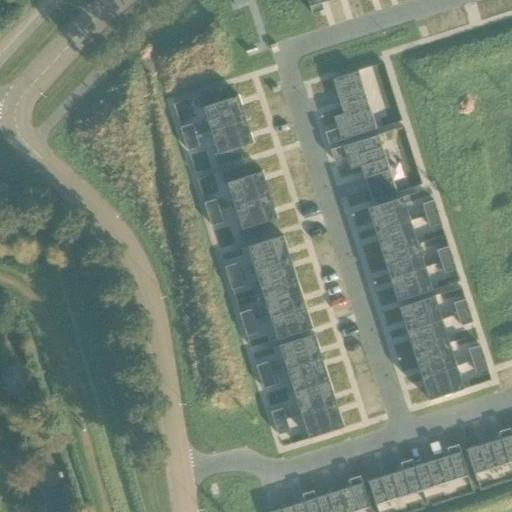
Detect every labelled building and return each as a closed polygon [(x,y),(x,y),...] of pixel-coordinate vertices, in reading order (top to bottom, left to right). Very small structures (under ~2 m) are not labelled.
[(322,3),(310,7),(313,14),(324,10),(322,3)] [(345,113),(334,117),(338,129),(342,140),(377,129),(358,71),(334,79),(345,113)] [(221,89),(197,97),(201,109),(204,108),(212,131),(247,119),(239,96),(224,101),(221,89)] [(247,119),(212,131),(219,153),(215,154),(219,167),(243,159),(239,148),(254,143),(247,119)] [(193,124),(181,128),(185,139),(196,135),(193,124)] [(338,129),(326,132),(330,144),(342,140),(338,129)] [(196,135),(185,139),(188,150),(200,147),(196,135)] [(379,135),(344,146),(348,158),(352,170),(363,167),(374,201),(398,193),(379,135)] [(344,146),(332,150),(336,162),(348,158),(344,146)] [(245,164),(221,172),(225,184),(229,183),(236,206),(271,195),(264,171),(248,176),(245,164)] [(271,195),(236,206),(243,228),(239,230),(243,242),(267,234),(263,223),(278,218),(271,195)] [(404,197),(369,208),(376,232),(411,221),(404,197)] [(217,199),(205,203),(209,214),(221,211),(217,199)] [(435,200),(423,204),(427,216),(438,212),(435,200)] [(221,211),(209,214),(212,226),(224,222),(221,211)] [(438,212),(427,216),(430,227),(442,223),(438,212)] [(411,221),(376,232),(384,255),(419,244),(411,221)] [(284,235),(249,247),(257,271),(292,259),(284,235)] [(419,244),(384,255),(391,279),(426,268),(419,244)] [(449,247),(438,250),(441,262),(453,258),(449,247)] [(453,258),(441,262),(445,273),(457,270),(453,258)] [(292,259),(257,271),(264,294),(299,282),(292,259)] [(237,263),(226,267),(229,278),(241,275),(237,263)] [(426,268),(391,279),(398,301),(434,290),(426,268)] [(241,275),(229,278),(233,290),(245,286),(241,275)] [(299,282),(264,294),(272,317),(307,305),(299,282)] [(435,296),(400,307),(407,330),(443,319),(435,296)] [(466,299),(454,303),(458,315),(470,311),(466,299)] [(307,305),(272,317),(279,340),(314,328),(307,305)] [(252,309),(240,313),(244,325),(256,321),(252,309)] [(470,311),(458,315),(462,326),(474,322),(470,311)] [(443,319),(407,330),(415,354),(450,342),(443,319)] [(256,321),(244,325),(248,336),(259,332),(256,321)] [(316,334),(280,345),(288,369),(323,358),(316,334)] [(450,342),(415,354),(422,377),(458,366),(450,342)] [(481,346),(469,349),(473,361),(485,357),(481,346)] [(485,357),(473,361),(476,372),(488,368),(485,357)] [(323,358),(288,369),(295,392),(330,381),(323,358)] [(269,362),(257,366),(261,377),(272,373),(269,362)] [(458,366),(422,377),(430,400),(465,389),(458,366)] [(272,373),(261,377),(264,389),(276,385),(272,373)] [(330,381),(295,392),(303,415),(338,404),(330,381)] [(338,404),(303,415),(310,439),(345,428),(338,404)] [(283,408),(272,412),(275,423),(287,420),(283,408)] [(287,420),(275,423),(279,435),(291,431),(287,420)] [(511,431),(511,428),(500,432),(502,439),(511,435),(511,431)] [(511,435),(502,439),(467,450),(475,474),(511,461),(511,435)] [(459,445),(448,449),(450,455),(461,452),(459,445)] [(450,455),(415,467),(422,490),(469,476),(461,452),(450,455)] [(413,460),(401,463),(403,470),(415,467),(413,460)] [(403,470),(369,481),(376,505),(422,490),(415,467),(403,470)] [(361,476),(349,480),(352,487),(363,483),(361,476)] [(352,487),(317,498),(321,511),(354,511),(371,507),(363,483),(352,487)] [(314,491),(303,495),(305,501),(317,498),(314,491)] [(305,501),(271,511),(321,511),(317,498),(305,501)]
